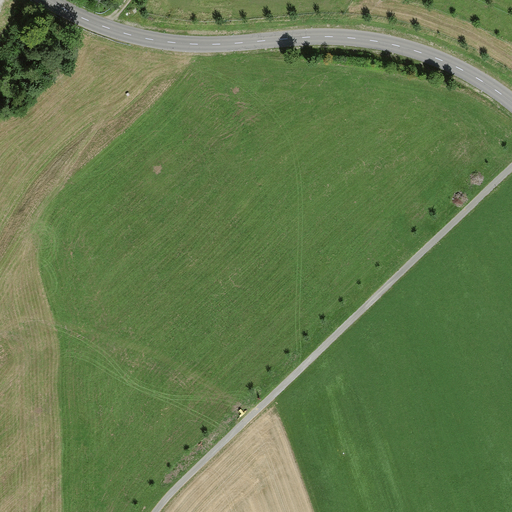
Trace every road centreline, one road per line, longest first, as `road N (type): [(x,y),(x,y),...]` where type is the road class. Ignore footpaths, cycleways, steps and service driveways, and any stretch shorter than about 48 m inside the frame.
road 1 (track): [(511,166),(154,511)]
road 2 (tertiary): [(511,102),(454,66),(400,46),(329,36),(160,41),(47,0)]
road 3 (track): [(242,422),(168,362),(90,333),(51,319),(22,320),(0,335)]
